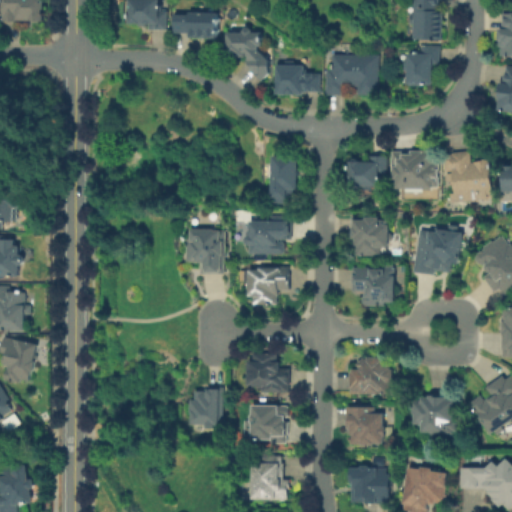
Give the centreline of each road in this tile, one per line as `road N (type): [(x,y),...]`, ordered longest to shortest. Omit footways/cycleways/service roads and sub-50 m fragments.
road 1 (residential): [(76,57),(196,70),(269,121),(404,126),(451,114),(465,102),(473,0)]
road 2 (tertiary): [(76,0),(74,511)]
road 3 (residential): [(326,127),(325,511)]
road 4 (residential): [(217,331),(420,332)]
road 5 (residential): [(420,332),(430,355),(460,355),(466,347),(466,317),(457,308),(422,311),(420,332)]
